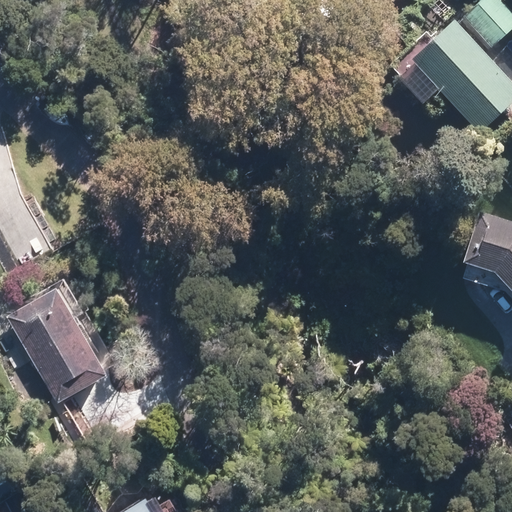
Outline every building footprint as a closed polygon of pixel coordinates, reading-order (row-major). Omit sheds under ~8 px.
[(511,12),(500,0),(484,0),(469,14),(494,42),(511,26),(511,12)] [(425,101),(445,84),(480,126),(511,99),(511,82),(457,17),(434,36),(430,31),(392,63),(425,101)] [(511,221),(480,214),(466,262),(503,272),(511,282),(511,221)] [(115,371),(94,336),(101,332),(66,274),(25,299),(28,305),(12,315),(64,402),(115,371)] [(65,466),(43,432),(21,447),(43,481),(65,466)] [(80,442),(66,453),(85,479),(100,468),(80,442)] [(166,511),(157,494),(123,511),(166,511)]
